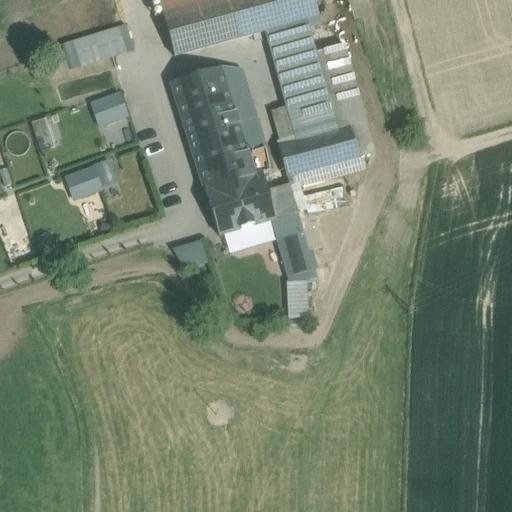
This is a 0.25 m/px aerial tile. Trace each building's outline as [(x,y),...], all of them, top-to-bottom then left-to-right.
[(171,0),(157,0),(162,17),(175,13),(171,0)] [(344,46),(314,55),(307,29),(320,26),(313,0),(222,0),(175,13),(162,17),(174,58),(271,31),(292,108),(271,114),(281,149),(278,150),(286,179),(374,155),(344,46)] [(171,0),(175,13),(222,0),(171,0)] [(112,38),(65,53),(70,69),(131,50),(124,28),(110,33),(112,38)] [(220,72),(173,86),(198,169),(245,155),(246,156),(264,150),(241,74),(220,72)] [(118,93),(87,103),(96,129),(127,118),(118,93)] [(264,150),(246,156),(253,178),(261,176),(268,174),(264,150)] [(245,155),(198,169),(205,192),(253,178),(246,156),(245,155)] [(70,203),(116,184),(106,159),(60,178),(70,203)] [(205,192),(204,193),(218,238),(238,233),(244,251),(258,247),(259,250),(265,248),(264,245),(275,242),(269,224),(274,222),(261,176),(253,178),(205,192)] [(274,222),(269,224),(275,242),(279,241),(285,262),(305,256),(293,217),(274,222)] [(306,284),(286,285),(288,321),(308,320),(306,284)]
